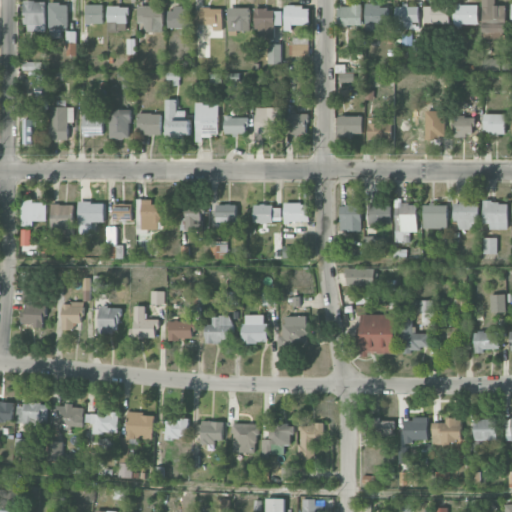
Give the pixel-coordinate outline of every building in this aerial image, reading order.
[(494,0),(482,0),(482,39),(505,39),(506,5),(495,5),(494,0)] [(46,1),(25,1),(25,31),(45,31),(46,1)] [(68,28),(68,3),(49,3),(49,33),(60,33),(60,28),(68,28)] [(103,4),(86,5),(86,24),(104,23),(103,4)] [(365,5),(365,30),(380,30),(380,23),(388,23),(388,5),(365,5)] [(448,23),(448,5),(423,6),(424,24),(448,23)] [(477,5),(452,5),(452,25),(478,24),(477,5)] [(128,32),(128,6),(108,6),(108,31),(128,32)] [(144,32),(163,32),(163,6),(138,6),(138,23),(144,23),(144,32)] [(284,30),(292,31),(292,25),(310,25),(310,6),(285,6),(284,30)] [(338,6),(338,25),(361,25),(361,6),(338,6)] [(418,6),(395,6),(394,29),(418,29),(418,6)] [(168,28),(190,27),(189,7),(168,8),(168,28)] [(229,31),(250,31),(250,7),(228,7),(229,31)] [(223,30),(223,8),(194,9),(194,24),(214,24),(214,30),(223,30)] [(282,25),(282,9),(255,9),(255,26),(282,25)] [(401,45),(411,45),(411,33),(400,34),(401,45)] [(290,55),(311,56),(311,45),(306,45),(306,38),(291,38),(290,55)] [(281,64),(282,44),(268,43),(267,63),(281,64)] [(500,59),(484,58),(483,70),(500,71),(500,59)] [(353,73),(339,73),(340,82),(353,82),(353,73)] [(166,137),(191,137),(190,120),(186,120),(186,110),(177,110),(176,99),(165,100),(166,137)] [(218,104),(195,104),(196,141),(203,141),(203,136),(219,135),(218,104)] [(50,140),(68,140),(69,122),(74,122),(74,107),(50,107),(50,140)] [(278,107),(255,108),(255,133),(279,133),(278,107)] [(131,109),(108,110),(109,139),(131,138),(131,109)] [(161,134),(161,113),(138,113),(138,134),(161,134)] [(283,133),(308,133),(308,114),(284,113),(283,133)] [(505,114),(483,114),(483,134),(505,134),(505,114)] [(104,116),(83,116),(83,136),(104,136),(104,116)] [(363,116),(338,116),(338,135),(362,136),(363,116)] [(454,137),(474,136),(473,116),(453,117),(454,137)] [(247,117),(225,117),(225,134),(247,133),(247,117)] [(384,117),(367,117),(368,140),(392,140),(392,123),(384,123),(384,117)] [(34,119),(24,119),(24,145),(35,145),(34,119)] [(161,230),(162,204),(152,204),(152,199),(137,199),(136,229),(161,230)] [(22,222),(47,221),(46,201),(22,202),(22,222)] [(104,223),(104,202),(79,202),(79,223),(104,223)] [(458,229),(479,228),(478,202),(453,203),(454,221),(457,221),(458,229)] [(508,230),(507,202),(483,202),(483,223),(489,223),(489,230),(508,230)] [(133,221),(133,203),(114,204),(114,221),(133,221)] [(310,221),(309,203),(284,203),(285,222),(310,221)] [(391,223),(391,203),(367,203),(368,223),(391,223)] [(60,232),(60,237),(73,237),(73,204),(51,204),(51,232),(60,232)] [(217,205),(217,225),(237,224),(237,204),(217,205)] [(423,228),(447,229),(447,205),(424,204),(423,228)] [(282,206),(254,205),(254,222),(282,222),(282,206)] [(362,230),(361,205),(339,205),(340,231),(362,230)] [(202,206),(185,206),(186,230),(203,230),(202,206)] [(30,246),(30,230),(22,230),(21,246),(30,246)] [(374,236),(364,237),(364,250),(374,249),(374,236)] [(483,254),(497,254),(497,237),(483,237),(483,254)] [(210,244),(211,259),(228,258),(227,244),(210,244)] [(374,268),(346,269),(347,286),(375,285),(374,268)] [(165,291),(151,291),(151,304),(165,305),(165,291)] [(262,305),(275,305),(275,293),(262,293),(262,305)] [(491,313),(506,312),(505,294),(491,294),(491,313)] [(431,300),(414,300),(415,313),(423,313),(423,319),(432,319),(431,300)] [(467,300),(456,300),(456,312),(467,312),(467,300)] [(62,302),(62,330),(74,330),(74,323),(82,323),(82,302),(62,302)] [(45,304),(26,303),(25,312),(21,312),(21,324),(34,324),(34,328),(44,328),(45,304)] [(134,329),(130,329),(130,337),(158,338),(158,319),(146,319),(146,306),(135,306),(134,329)] [(120,333),(120,307),(99,307),(99,333),(120,333)] [(395,353),(395,314),(361,315),(362,358),(369,358),(369,353),(395,353)] [(244,343),(267,342),(266,315),(243,315),(244,343)] [(206,324),(206,342),(231,343),(231,316),(213,316),(212,324),(206,324)] [(308,316),(284,316),(284,336),(280,336),(280,346),(309,346),(308,316)] [(428,333),(414,333),(413,317),(400,318),(401,351),(429,350),(428,333)] [(168,321),(169,340),(193,340),(192,320),(168,321)] [(442,345),(459,345),(459,326),(442,326),(442,345)] [(500,349),(499,332),(474,332),(475,352),(483,352),(483,349),(500,349)] [(13,402),(0,401),(0,422),(12,423),(13,402)] [(17,403),(16,423),(48,424),(49,405),(17,403)] [(84,407),(51,406),(50,428),(73,429),(73,426),(83,427),(84,407)] [(85,423),(93,423),(93,432),(118,433),(119,414),(86,412),(85,423)] [(155,414),(128,413),(127,438),(121,438),(120,460),(129,460),(130,438),(154,439),(155,414)] [(428,441),(428,418),(405,418),(404,440),(428,441)] [(432,423),(432,443),(461,444),(461,418),(440,418),(440,423),(432,423)] [(189,420),(166,419),(165,438),(188,439),(189,420)] [(364,435),(394,436),(394,419),(364,419),(364,435)] [(474,440),(497,441),(497,420),(475,419),(474,440)] [(224,443),(224,422),(202,421),(201,442),(224,443)] [(256,453),(257,424),(234,423),(233,452),(256,453)] [(263,439),(263,454),(283,454),(283,445),(292,445),(293,424),(268,424),(268,439),(263,439)] [(301,459),(316,459),(316,442),(324,442),(325,424),(302,424),(301,459)] [(63,441),(48,441),(47,460),(63,461),(63,441)] [(83,461),(82,473),(94,473),(95,461),(83,461)] [(133,463),(119,463),(119,477),(132,478),(133,463)] [(284,511),(285,499),(266,498),(266,511),(284,511)] [(302,511),(330,511),(330,506),(318,506),(317,499),(302,499),(302,511)] [(471,511),(481,511),(482,501),(472,500),(471,511)] [(412,511),(412,503),(399,503),(398,511),(412,511)] [(511,511),(511,503),(503,504),(503,511),(511,511)]
